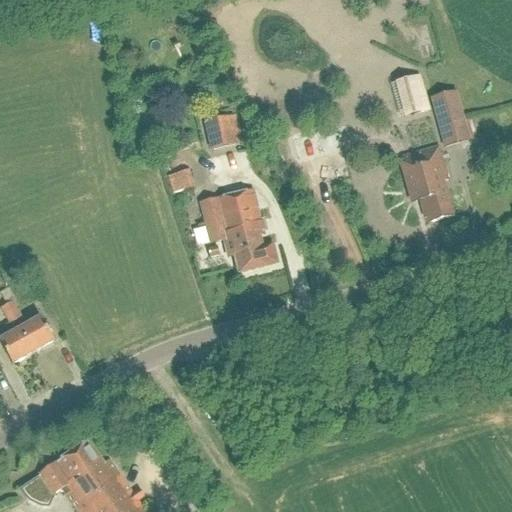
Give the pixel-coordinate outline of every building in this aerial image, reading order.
[(429,113),(421,87),(419,77),(393,84),(403,119),(429,113)] [(431,99),(445,149),(469,143),(456,93),(431,99)] [(238,147),(232,117),(205,123),(211,152),(238,147)] [(447,182),(438,149),(401,159),(412,197),(418,195),(424,220),(429,219),(430,225),(452,218),(443,184),(447,182)] [(189,173),(188,173),(185,162),(170,166),(173,177),(167,179),(172,196),(194,188),(189,173)] [(202,206),(211,246),(225,242),(229,257),(233,256),(237,276),(266,269),(276,267),(272,247),(261,249),(259,239),(263,238),(253,194),(202,206)] [(209,261),(218,259),(216,250),(207,252),(209,261)] [(14,304),(7,308),(14,322),(22,318),(21,316),(14,304)] [(0,346),(12,368),(33,356),(20,331),(14,322),(7,308),(0,312),(0,313),(12,336),(0,342),(0,346)] [(30,326),(20,331),(33,356),(55,343),(41,319),(30,326)] [(446,457),(444,435),(435,436),(436,458),(446,457)] [(39,476),(41,479),(22,493),(24,497),(27,500),(31,503),(39,507),(43,508),(47,508),(54,496),(61,491),(76,511),(143,511),(109,463),(104,466),(88,443),(39,476)]
